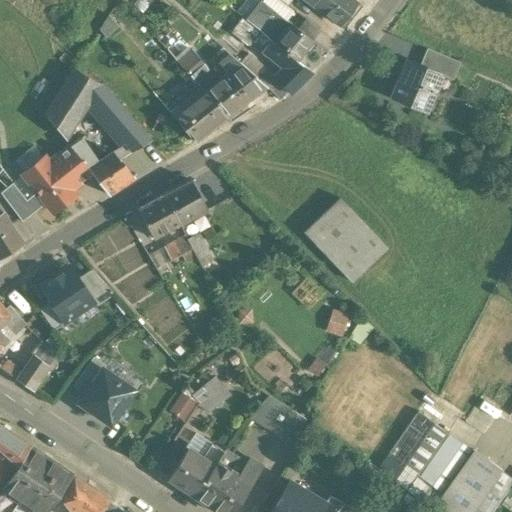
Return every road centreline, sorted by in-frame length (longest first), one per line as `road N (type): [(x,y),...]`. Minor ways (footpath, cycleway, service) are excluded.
road 1 (residential): [(0,281),(285,113),(318,87),(390,0)]
road 2 (tertiary): [(171,511),(0,396)]
